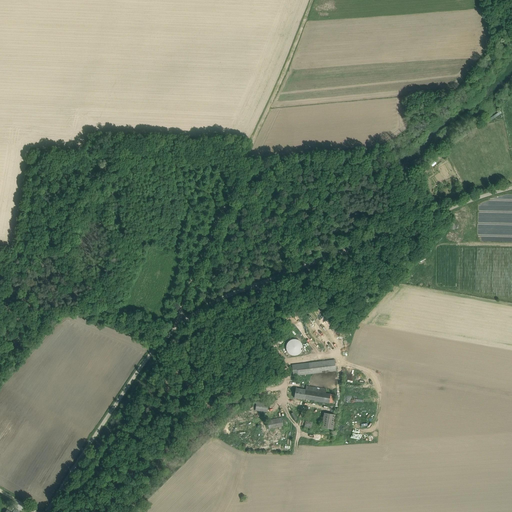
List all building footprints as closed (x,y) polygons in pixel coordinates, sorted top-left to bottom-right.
[(292,355),(302,353),(300,348),(302,348),(300,338),(289,341),(292,355)] [(292,365),(293,376),(336,370),(334,360),(292,365)] [(274,378),(266,381),(268,387),(276,383),(274,378)] [(334,394),(326,393),(326,389),(306,386),(305,390),(295,388),(294,398),(333,404),(334,394)] [(268,401),(257,400),(255,410),(267,412),(268,401)] [(321,428),(334,430),(336,415),(324,413),(321,428)] [(267,420),(269,429),(283,426),(282,418),(267,420)]
